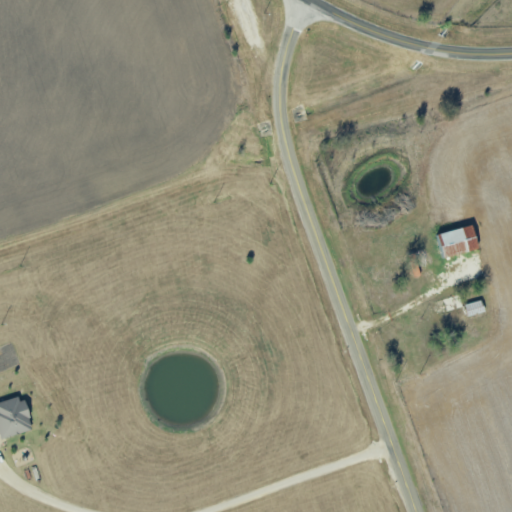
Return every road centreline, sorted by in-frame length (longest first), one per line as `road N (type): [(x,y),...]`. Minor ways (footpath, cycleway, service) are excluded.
road 1 (tertiary): [(391,443),(284,128),(281,86),(302,0)]
road 2 (tertiary): [(511,52),(431,48),(315,0)]
